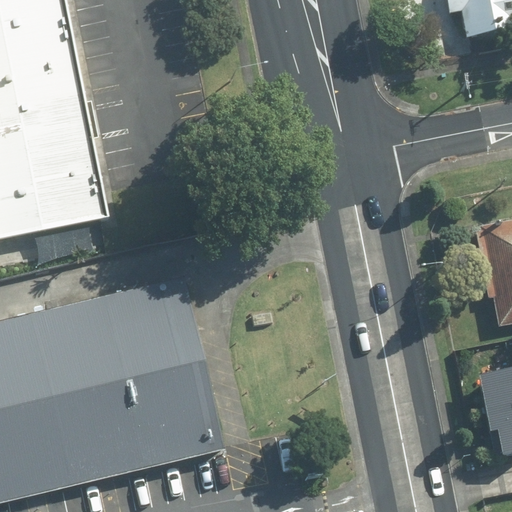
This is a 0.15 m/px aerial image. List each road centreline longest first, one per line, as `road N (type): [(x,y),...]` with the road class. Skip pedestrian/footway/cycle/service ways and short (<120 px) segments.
road 1 (primary): [(336,159),(413,506)]
road 2 (residential): [(336,159),(511,124)]
road 3 (primary): [(303,0),(336,159)]
